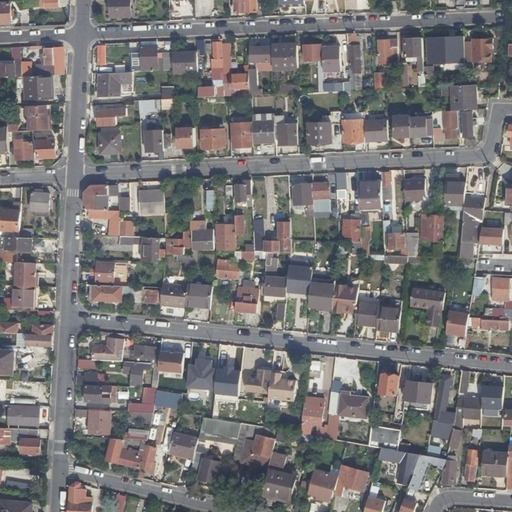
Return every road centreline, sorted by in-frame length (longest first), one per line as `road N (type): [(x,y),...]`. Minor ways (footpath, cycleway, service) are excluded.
road 1 (residential): [(73,177),(485,154),(500,109),(511,110)]
road 2 (residential): [(511,362),(67,320)]
road 3 (residential): [(79,35),(505,17)]
road 4 (residential): [(59,470),(231,511)]
road 5 (residential): [(59,470),(67,320)]
road 6 (residential): [(67,320),(73,177)]
road 7 (residential): [(73,177),(79,35)]
